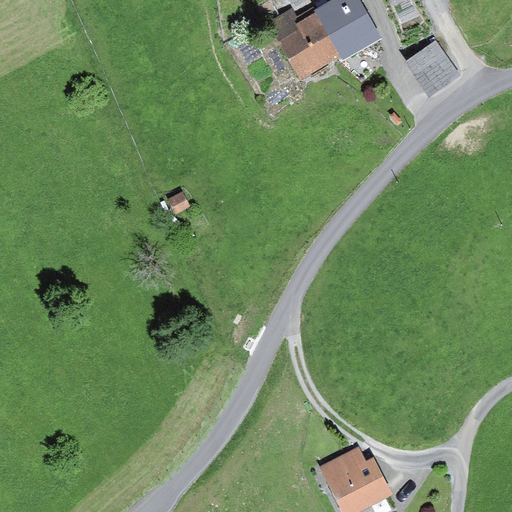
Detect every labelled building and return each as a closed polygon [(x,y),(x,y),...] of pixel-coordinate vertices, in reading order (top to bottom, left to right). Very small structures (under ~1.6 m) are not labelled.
[(358,0),(329,0),(315,8),(317,11),(341,54),(344,57),(380,36),(358,0)] [(341,54),(317,11),(301,21),(293,8),(270,20),(302,76),(341,54)] [(430,94),(460,73),(436,38),(406,60),(430,94)] [(176,214),(191,207),(183,192),(169,199),(176,214)] [(246,318),(238,332),(246,336),(254,322),(246,318)] [(343,511),(355,511),(393,492),(374,455),(365,460),(359,447),(320,467),(343,511)]
